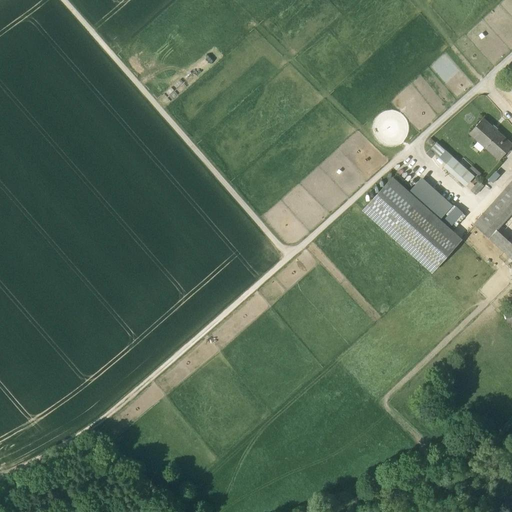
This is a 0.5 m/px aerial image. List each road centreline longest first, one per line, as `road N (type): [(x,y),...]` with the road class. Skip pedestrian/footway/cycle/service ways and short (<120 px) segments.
road 1 (track): [(0,479),(100,422),(289,255)]
road 2 (track): [(289,255),(63,0)]
